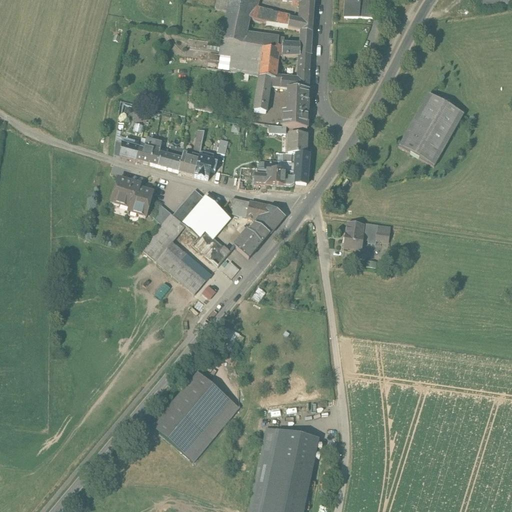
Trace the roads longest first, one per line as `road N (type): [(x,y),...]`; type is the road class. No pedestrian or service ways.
road 1 (tertiary): [(306,207),(55,511)]
road 2 (unclassified): [(306,207),(321,238),(345,438),(335,511)]
road 3 (residential): [(306,207),(94,156)]
road 4 (track): [(317,217),(511,240)]
road 5 (tertiary): [(432,0),(354,138)]
road 6 (residential): [(325,0),(321,98),(328,119),(354,138)]
